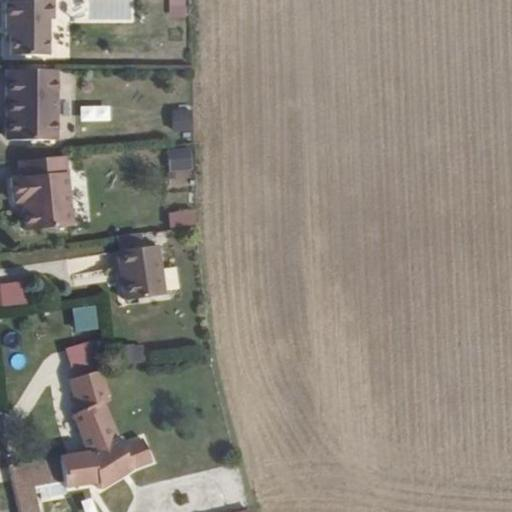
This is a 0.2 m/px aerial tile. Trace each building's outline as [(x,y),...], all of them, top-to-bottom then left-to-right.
[(47,25),(47,0),(2,0),(3,6),(0,6),(0,7),(0,40),(4,41),(4,60),(41,61),(41,25),(47,25)] [(186,18),(186,0),(167,0),(167,17),(186,18)] [(0,144),(50,145),(50,75),(0,75),(0,105),(0,144)] [(188,109),(170,109),(170,133),(189,132),(188,109)] [(167,150),(168,171),(190,170),(189,148),(167,150)] [(69,230),(60,160),(14,166),(16,182),(8,183),(10,208),(20,208),(23,235),(69,230)] [(166,213),(167,228),(193,226),(192,211),(166,213)] [(113,235),(114,248),(140,247),(140,234),(113,235)] [(164,299),(157,250),(118,256),(125,306),(164,299)] [(0,307),(24,306),(23,284),(0,285),(0,307)] [(110,381),(109,373),(108,369),(99,370),(96,337),(89,339),(91,372),(67,376),(73,405),(68,406),(78,445),(113,435),(103,383),(110,381)] [(140,466),(159,461),(154,433),(135,438),(140,466)] [(128,468),(140,466),(135,438),(114,442),(113,435),(78,445),(57,452),(65,475),(68,483),(86,476),(92,494),(129,474),(128,468)] [(12,511),(43,511),(35,483),(65,475),(57,452),(7,467),(12,511)]
